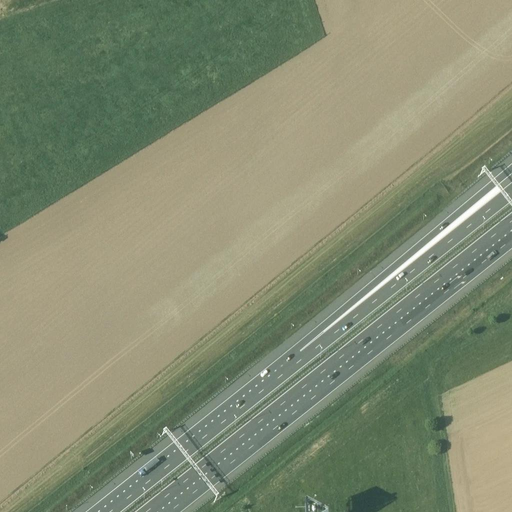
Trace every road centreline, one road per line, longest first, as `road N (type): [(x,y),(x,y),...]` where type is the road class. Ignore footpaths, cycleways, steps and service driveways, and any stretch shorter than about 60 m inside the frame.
road 1 (motorway): [(151,511),(511,225)]
road 2 (motorway): [(511,168),(217,424)]
road 3 (motorway): [(511,193),(217,424)]
road 4 (track): [(511,320),(435,359),(430,370),(451,511)]
road 5 (motorway): [(217,424),(107,511)]
